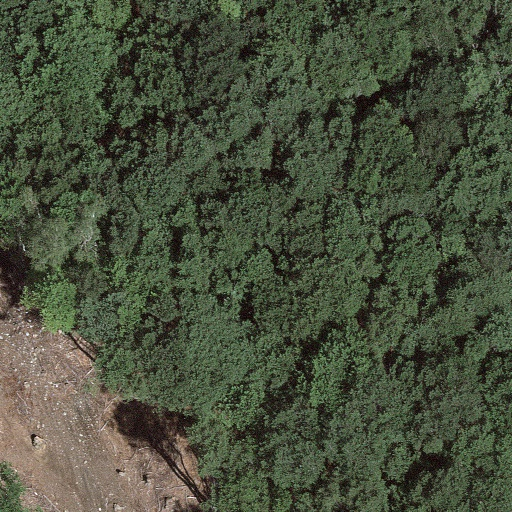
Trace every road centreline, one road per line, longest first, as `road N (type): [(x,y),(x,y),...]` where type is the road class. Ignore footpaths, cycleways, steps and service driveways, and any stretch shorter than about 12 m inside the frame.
road 1 (unclassified): [(192,0),(511,153)]
road 2 (unclassified): [(120,511),(32,355),(0,315)]
